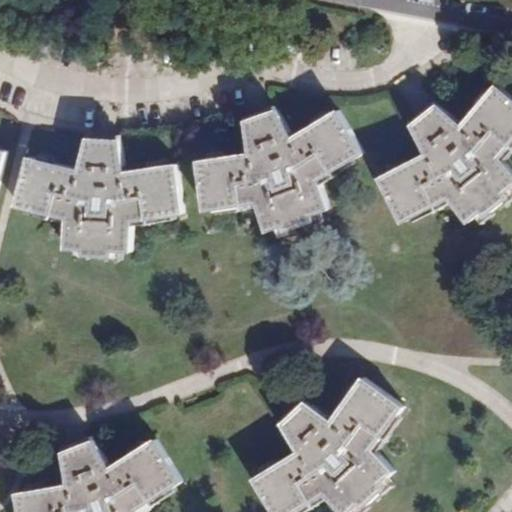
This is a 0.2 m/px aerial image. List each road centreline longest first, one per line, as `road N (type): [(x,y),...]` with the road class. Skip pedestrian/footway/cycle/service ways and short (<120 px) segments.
road 1 (residential): [(0,416),(137,405),(312,346),(413,359),(511,418)]
road 2 (residential): [(436,9),(395,69),(346,75),(256,67),(137,89),(88,86),(0,60)]
